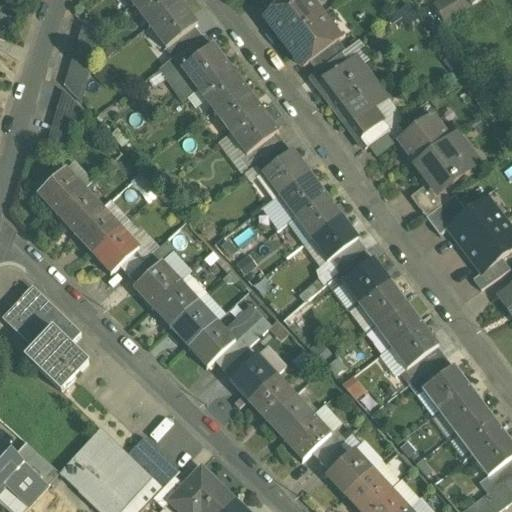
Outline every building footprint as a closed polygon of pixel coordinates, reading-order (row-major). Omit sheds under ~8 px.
[(19,0),(0,0),(0,4),(17,10),(19,0)] [(174,0),(143,0),(139,4),(155,25),(180,7),(174,0)] [(268,0),(262,4),(271,17),(293,0),(268,0)] [(320,18),(306,0),(293,0),(271,17),(266,21),(285,45),(320,18)] [(473,8),(467,0),(443,0),(433,7),(445,26),(473,8)] [(467,0),(473,8),(484,0),(467,0)] [(17,10),(0,4),(0,16),(13,21),(17,10)] [(180,7),(155,25),(171,47),(194,29),(196,28),(180,7)] [(13,21),(0,16),(0,29),(10,33),(13,21)] [(339,42),(321,18),(320,18),(285,45),(284,45),(303,69),(309,64),(337,43),(339,42)] [(104,30),(84,24),(80,37),(100,43),(104,30)] [(10,33),(0,29),(0,41),(6,44),(10,33)] [(171,47),(166,50),(174,61),(202,40),(194,29),(171,47)] [(100,43),(80,37),(76,49),(96,56),(100,43)] [(202,40),(174,61),(181,71),(185,68),(209,49),(202,40)] [(337,43),(309,64),(317,74),(324,69),(342,56),(345,53),(337,43)] [(209,49),(185,68),(202,90),(228,71),(226,68),(227,64),(223,59),(220,59),(211,48),(209,49)] [(96,56),(76,49),(72,62),(92,68),(96,56)] [(403,124),(348,51),(345,53),(342,56),(349,66),(331,79),(324,69),(317,74),(310,79),(317,89),(357,143),(383,124),(390,134),(403,124)] [(342,56),(324,69),(331,79),(349,66),(342,56)] [(92,68),(72,62),(68,75),(88,81),(92,68)] [(228,71),(202,90),(218,112),(244,92),(228,71)] [(88,81),(68,75),(64,87),(81,105),(88,81)] [(244,92),(218,112),(235,133),(261,114),(244,92)] [(79,111),(63,93),(57,113),(77,119),(79,111)] [(235,133),(234,134),(249,154),(251,156),(277,136),(279,135),(263,112),(261,114),(235,133)] [(77,119),(57,113),(53,125),(74,131),(77,119)] [(433,118),(399,144),(415,166),(450,140),(433,118)] [(383,124),(357,143),(365,152),(390,134),(383,124)] [(74,131),(53,125),(50,136),(70,142),(74,131)] [(70,142),(50,136),(46,149),(66,155),(70,142)] [(277,136),(251,156),(249,154),(239,162),(248,174),(256,168),(285,146),(277,136)] [(450,140),(415,166),(429,185),(438,196),(439,195),(472,170),(465,160),(470,156),(455,136),(450,140)] [(285,146),(256,168),(263,177),(291,155),(285,146)] [(263,177),(257,181),(259,183),(260,181),(275,201),(273,202),(274,204),(282,198),(308,178),(311,176),(309,174),(307,176),(293,157),(295,155),(293,154),(291,155),(263,177)] [(84,192),(65,172),(41,195),(42,195),(43,194),(53,206),(52,207),(60,215),(84,192)] [(151,189),(140,177),(135,182),(146,194),(151,189)] [(308,178),(282,198),(299,219),(325,200),(308,178)] [(429,185),(410,199),(426,221),(447,205),(439,195),(438,196),(429,185)] [(84,192),(60,215),(61,216),(62,215),(71,225),(70,226),(78,234),(102,212),(84,192)] [(447,205),(426,221),(439,239),(468,217),(455,199),(447,205)] [(325,200),(299,219),(315,241),(341,221),(325,200)] [(449,232),(466,254),(505,226),(488,203),(449,232)] [(121,232),(102,212),(78,234),(79,236),(80,235),(89,244),(88,245),(96,254),(121,232)] [(315,241),(299,219),(288,227),(304,249),(315,241)] [(341,221),(315,241),(331,263),(357,243),(341,221)] [(466,254),(483,277),(502,263),(511,255),(511,235),(505,226),(466,254)] [(139,252),(121,232),(96,254),(97,255),(98,254),(108,265),(107,266),(115,274),(120,269),(136,255),(139,252)] [(331,263),(329,264),(339,277),(365,254),(357,243),(331,263)] [(166,245),(145,264),(154,274),(162,266),(163,267),(171,259),(176,255),(166,245)] [(365,254),(339,277),(345,285),(373,265),(365,254)] [(144,265),(136,255),(120,269),(129,279),(144,265)] [(189,278),(171,259),(163,267),(181,286),(189,278)] [(511,274),(502,263),(483,277),(473,284),(482,295),(511,274)] [(144,265),(129,279),(139,290),(140,288),(139,287),(154,274),(145,264),(144,265)] [(329,264),(323,270),(323,279),(322,281),(327,287),(339,277),(329,264)] [(345,285),(342,288),(358,310),(389,286),(373,265),(345,285)] [(163,267),(162,266),(154,274),(139,287),(140,288),(150,299),(148,300),(156,308),(181,286),(163,267)] [(322,281),(285,312),(290,318),(308,303),(327,287),(322,281)] [(207,298),(192,282),(184,289),(199,305),(207,298)] [(181,286),(156,308),(157,309),(158,308),(168,318),(166,319),(174,328),(199,305),(184,289),(181,286)] [(389,286),(358,310),(374,331),(405,308),(389,286)] [(511,289),(499,299),(511,316),(511,315),(511,289)] [(36,300),(30,294),(3,322),(34,352),(53,333),(69,349),(80,337),(39,297),(36,300)] [(290,318),(283,324),(288,329),(312,308),(308,303),(290,318)] [(199,305),(174,328),(175,329),(177,328),(186,338),(185,339),(193,348),(217,325),(199,305)] [(405,308),(374,331),(390,353),(396,349),(422,329),(405,308)] [(252,311),(226,334),(235,345),(261,321),(252,311)] [(261,321),(235,345),(236,346),(215,365),(224,374),(244,355),(270,331),(261,321)] [(226,334),(217,325),(193,348),(193,349),(195,347),(206,359),(204,360),(211,368),(215,365),(236,346),(235,345),(226,334)] [(422,329),(396,349),(412,370),(438,351),(422,329)] [(34,352),(26,361),(61,394),(88,366),(69,349),(53,333),(34,352)] [(412,370),(396,349),(390,353),(381,360),(397,381),(401,377),(406,374),(407,375),(412,370)] [(412,370),(407,375),(406,374),(401,377),(409,388),(446,361),(438,351),(412,370)] [(244,355),(224,374),(234,384),(235,383),(234,382),(253,365),(244,355)] [(253,365),(234,382),(235,383),(245,393),(252,402),(277,380),(258,360),(253,365)] [(446,361),(409,388),(418,399),(423,396),(422,395),(453,372),(446,361)] [(453,372),(422,395),(423,396),(438,417),(470,393),(453,372)] [(295,399),(277,380),(252,402),(253,403),(254,402),(263,413),(271,422),(295,399)] [(353,381),(343,389),(355,402),(364,393),(353,381)] [(470,393),(438,417),(455,438),(486,415),(470,393)] [(295,399),(271,422),(272,422),(282,433),(281,433),(289,441),(313,419),(295,399)] [(486,415),(455,438),(471,460),(502,436),(486,415)] [(332,439),(313,419),(289,441),(289,442),(290,442),(300,453),(308,462),(313,457),(328,443),(332,439)] [(128,458),(101,432),(73,463),(92,481),(124,511),(125,511),(152,482),(128,458)] [(336,434),(332,439),(328,443),(337,452),(339,449),(345,444),(336,434)] [(511,449),(502,436),(471,460),(487,481),(511,462),(511,449)] [(144,441),(128,458),(152,482),(163,492),(175,480),(180,475),(144,441)] [(328,443),(313,457),(321,466),(337,452),(328,443)] [(16,460),(0,445),(0,499),(7,492),(16,481),(12,478),(22,468),(25,471),(26,470),(27,469),(16,460)] [(379,463),(364,446),(355,454),(370,471),(379,463)] [(60,476),(28,447),(16,460),(27,469),(26,470),(48,489),(59,478),(60,476)] [(337,452),(321,466),(331,476),(331,475),(348,459),(339,449),(337,452)] [(348,459),(331,475),(331,476),(342,487),(341,488),(348,496),(373,473),(370,471),(355,454),(354,454),(348,459)] [(511,462),(487,481),(483,484),(491,495),(511,478),(511,462)] [(92,481),(73,463),(61,476),(60,476),(59,478),(78,496),(92,481)] [(432,475),(421,463),(416,468),(427,480),(432,475)] [(25,471),(22,468),(12,478),(16,481),(7,492),(28,511),(48,489),(26,470),(25,471)] [(227,511),(236,503),(203,471),(184,490),(171,504),(172,505),(178,511),(189,511),(192,510),(194,511),(227,511)] [(373,473),(348,496),(349,497),(350,496),(360,506),(359,507),(363,511),(370,511),(391,493),(373,473)] [(163,492),(154,502),(163,511),(165,511),(172,505),(171,504),(184,490),(175,480),(163,492)] [(124,511),(92,481),(78,496),(94,511),(124,511)] [(125,511),(143,511),(154,502),(163,492),(152,482),(125,511)] [(511,496),(504,485),(494,493),(507,511),(511,506),(511,496)] [(7,492),(0,499),(0,505),(7,511),(27,511),(28,511),(7,492)] [(408,511),(391,493),(370,511),(408,511)] [(491,495),(484,500),(492,511),(505,511),(507,511),(494,493),(491,495)] [(492,511),(484,500),(474,508),(476,511),(492,511)] [(244,511),(236,503),(227,511),(244,511)]
